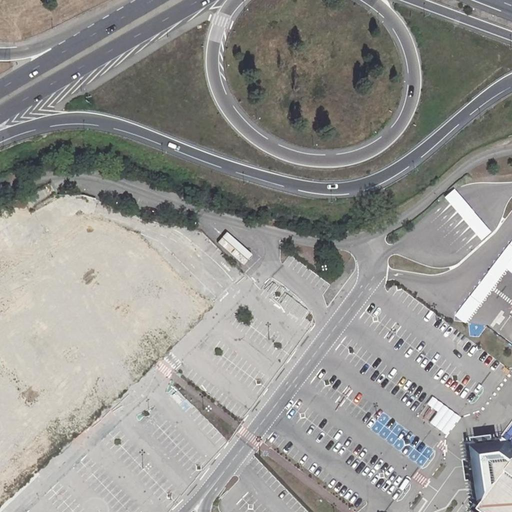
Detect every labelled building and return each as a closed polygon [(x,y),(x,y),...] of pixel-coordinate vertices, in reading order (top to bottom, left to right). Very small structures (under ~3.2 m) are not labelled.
[(440,197),(478,242),(490,231),(452,187),(440,197)] [(90,241),(53,231),(0,281),(0,438),(26,413),(80,469),(185,369),(154,336),(167,322),(90,241)] [(511,241),(454,315),(466,325),(511,267),(511,241)] [(511,511),(511,294),(499,310),(511,320),(511,447),(506,455),(495,449),(471,451),(471,458),(467,459),(469,485),(476,484),(481,487),(464,510),(466,511),(511,511)] [(430,399),(418,418),(446,434),(457,414),(430,399)] [(122,447),(53,511),(127,511),(158,483),(122,447)]
